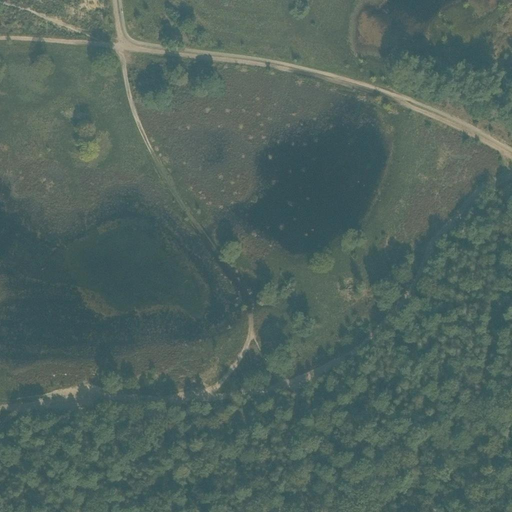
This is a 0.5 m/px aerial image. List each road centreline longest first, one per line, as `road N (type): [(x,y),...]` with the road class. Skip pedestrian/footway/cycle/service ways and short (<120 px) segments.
road 1 (track): [(511,158),(434,116),(350,86),(273,67),(123,48)]
road 2 (track): [(123,48),(144,140),(249,307),(251,336),(208,398)]
road 3 (track): [(297,383),(359,350),(416,280),(440,235),(477,192),(511,169)]
